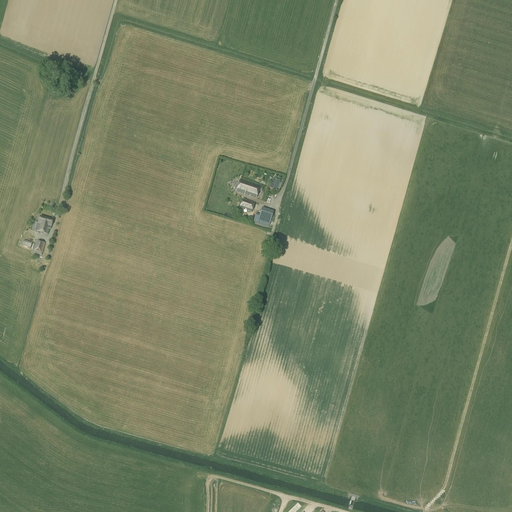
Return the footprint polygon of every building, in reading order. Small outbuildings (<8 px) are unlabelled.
[(256,199),(260,187),(240,180),(236,192),(256,199)] [(251,212),(255,203),(243,199),(240,208),(251,212)] [(268,228),(274,212),(262,208),(259,217),(255,215),(253,223),(268,228)] [(50,229),(53,221),(40,217),(38,223),(35,222),(33,230),(47,234),(49,229),(50,229)] [(30,248),(32,243),(24,240),(22,245),(30,248)] [(41,256),(45,243),(36,241),(32,253),(41,256)]
